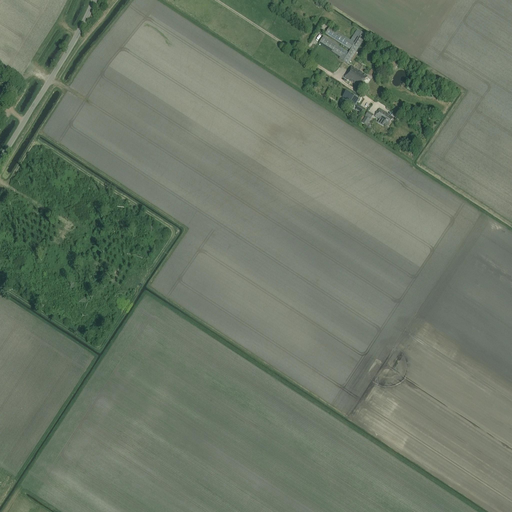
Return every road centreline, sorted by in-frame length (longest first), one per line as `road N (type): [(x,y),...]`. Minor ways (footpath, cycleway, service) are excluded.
road 1 (track): [(374,103),(216,0)]
road 2 (unclassified): [(0,160),(95,0)]
